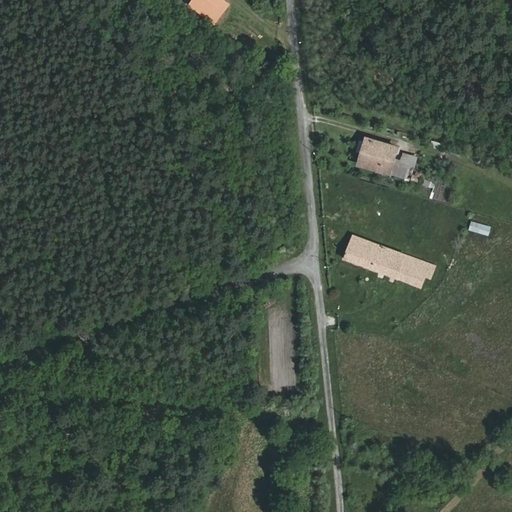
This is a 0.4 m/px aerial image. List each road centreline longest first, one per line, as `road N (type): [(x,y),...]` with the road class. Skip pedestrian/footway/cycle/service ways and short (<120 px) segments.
road 1 (unclassified): [(298,0),(335,511)]
road 2 (track): [(0,369),(317,261)]
